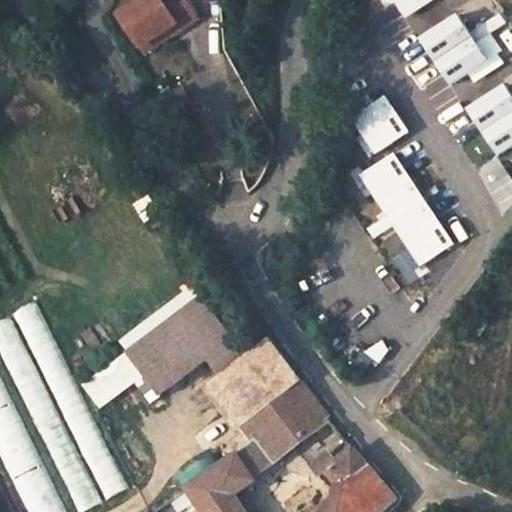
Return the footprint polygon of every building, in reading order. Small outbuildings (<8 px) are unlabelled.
[(184,0),(145,0),(121,16),(141,46),(176,23),(180,29),(197,18),(184,0)] [(374,0),(370,31),(414,37),(419,2),(416,1),(407,0),(374,0)] [(511,12),(453,3),(447,41),(509,51),(511,34),(511,12)] [(176,23),(141,46),(145,52),(180,29),(176,23)] [(406,82),(358,79),(356,110),(404,113),(406,82)] [(493,124),(437,122),(436,153),(491,155),(493,124)] [(394,186),(395,174),(399,174),(402,141),(349,137),(346,171),(362,172),(361,184),(394,186)] [(474,159),(471,167),(466,165),(450,207),(485,220),(504,170),(474,159)] [(422,235),(404,268),(453,293),(468,264),(456,258),(458,253),(422,235)] [(423,284),(405,275),(396,295),(414,304),(423,284)] [(15,318),(0,323),(0,336),(71,511),(83,511),(123,496),(44,301),(13,314),(15,318)] [(353,447),(326,470),(343,490),(314,511),(248,511),(234,491),(329,418),(273,341),(241,365),(197,304),(123,360),(154,403),(215,358),(228,375),(214,385),(245,423),(256,441),(188,488),(205,511),(380,511),(396,497),(353,447)] [(0,456),(23,511),(60,511),(0,370),(0,456)]
